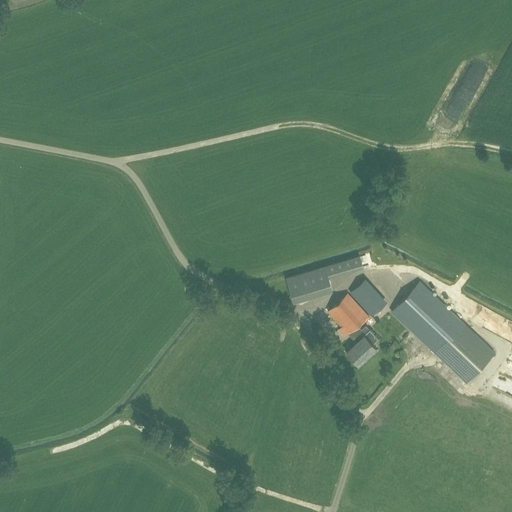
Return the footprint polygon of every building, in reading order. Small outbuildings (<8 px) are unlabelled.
[(357,256),(323,266),(327,278),(362,267),(358,256),(357,256)] [(327,278),(323,266),(286,278),(293,301),(331,289),(327,278)] [(364,279),(350,292),(371,315),(385,302),(364,279)] [(467,325),(419,280),(391,310),(439,355),(439,356),(467,325)] [(358,364),(376,348),(372,343),(378,338),(369,329),(367,331),(363,327),(361,329),(357,325),(360,322),(362,323),(369,317),(347,293),(327,311),(356,342),(346,351),(358,364)] [(486,307),(483,313),(499,322),(503,316),(486,307)] [(495,351),(467,325),(439,355),(439,356),(466,381),(495,351)]
